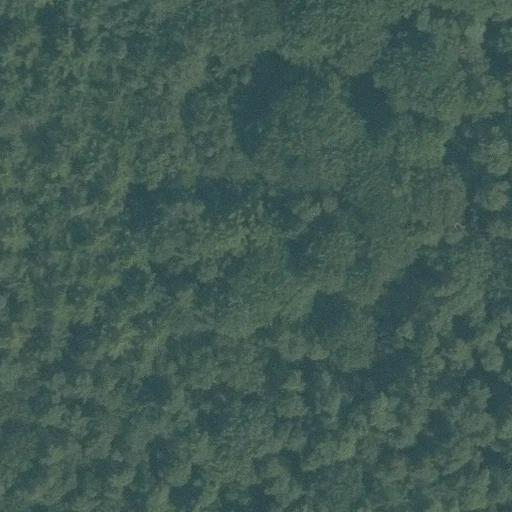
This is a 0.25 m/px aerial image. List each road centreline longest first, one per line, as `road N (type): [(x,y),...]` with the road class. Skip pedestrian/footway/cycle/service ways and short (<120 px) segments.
road 1 (track): [(270,226),(248,282),(248,346),(179,468),(174,511)]
road 2 (track): [(351,0),(329,101),(278,191),(270,226)]
road 3 (track): [(270,226),(511,238)]
road 4 (track): [(511,335),(483,511)]
